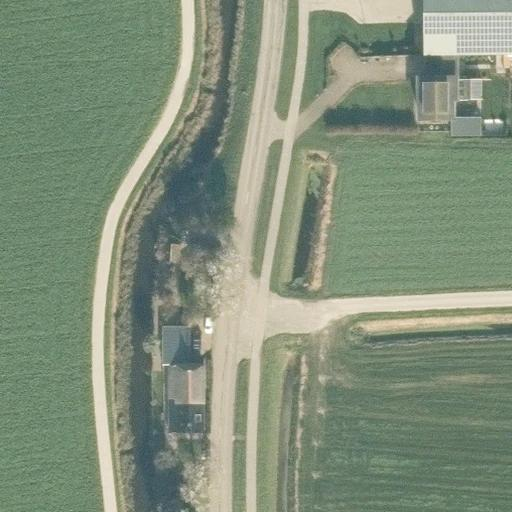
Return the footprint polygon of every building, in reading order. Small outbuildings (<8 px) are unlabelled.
[(455,57),(511,56),(511,0),(423,0),(424,57),(427,57),(455,57)] [(455,80),(455,57),(427,57),(428,81),(419,81),(420,121),(452,121),(452,102),(456,102),(456,94),(467,93),(467,80),(455,80)] [(505,73),(487,73),(487,101),(505,100),(505,73)] [(479,121),(452,121),(452,140),(479,140),(479,121)] [(179,264),(180,247),(170,246),(169,263),(179,264)] [(210,249),(192,247),(192,257),(208,259),(210,249)] [(162,328),(162,367),(170,367),(169,434),(203,434),(203,367),(189,367),(189,328),(162,328)] [(163,431),(164,454),(172,453),(171,438),(171,435),(168,435),(167,430),(163,431)]
